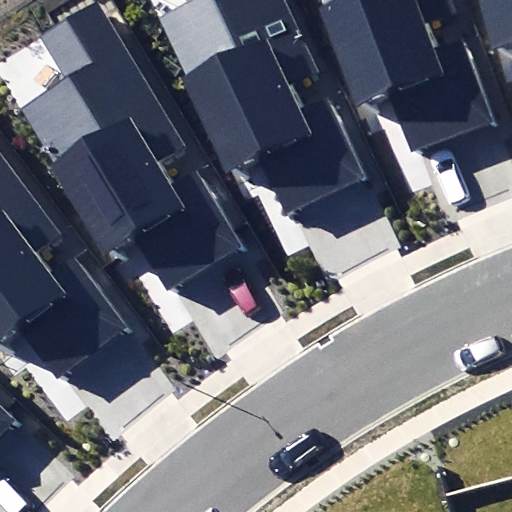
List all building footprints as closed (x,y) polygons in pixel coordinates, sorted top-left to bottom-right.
[(98,0),(55,26),(41,35),(68,79),(19,109),(53,163),(112,259),(136,244),(168,297),(246,249),(199,173),(172,190),(158,167),(189,148),(98,0)] [(258,153),(288,214),(365,176),(326,97),(306,107),(295,84),(320,72),(283,0),(191,0),(156,17),(189,83),(231,167),(258,153)] [(389,98),(412,155),(490,124),(457,43),(435,51),(423,21),(455,9),(451,0),(313,0),(358,110),(389,98)] [(511,42),(511,0),(480,0),(494,47),(511,42)] [(0,348),(25,330),(62,379),(131,328),(78,258),(53,276),(34,252),(58,233),(0,157),(0,348)] [(0,438),(16,421),(0,405),(0,438)]
